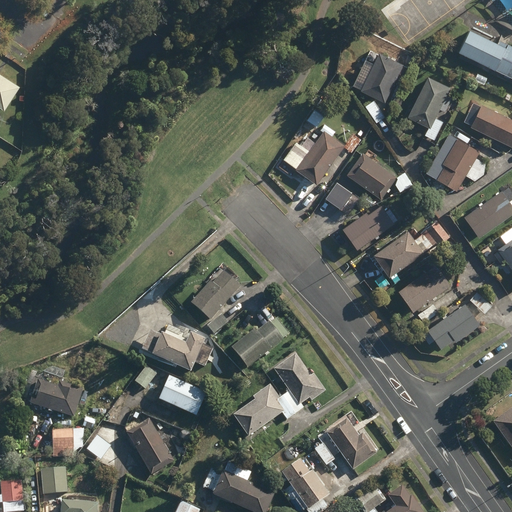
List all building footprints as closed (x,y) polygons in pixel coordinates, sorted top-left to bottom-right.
[(457,53),(511,79),(511,47),(498,41),(497,45),(468,31),(457,53)] [(362,93),(385,104),(403,67),(380,55),(373,70),(364,66),(353,88),(362,92),(362,93)] [(0,109),(4,112),(20,89),(0,75),(0,109)] [(426,136),(434,141),(443,123),(435,120),(441,109),(445,112),(451,100),(446,98),(450,90),(429,79),(408,119),(429,130),(426,136)] [(365,108),(377,124),(385,118),(374,102),(365,108)] [(511,121),(483,107),(472,129),(511,147),(511,121)] [(438,181),(457,192),(480,154),(467,146),(472,139),(454,128),(449,136),(458,141),(443,166),(446,168),(438,181)] [(344,147),(324,133),(315,144),(308,139),(289,165),(297,170),(296,171),(317,186),(344,148),(352,154),(362,141),(353,135),(344,147)] [(347,177),(381,201),(397,179),(363,155),(347,177)] [(347,216),(359,200),(351,194),(343,188),(331,204),(339,210),(347,216)] [(465,219),(479,239),(511,216),(511,200),(509,203),(502,193),(465,219)] [(385,201),(389,208),(396,204),(392,197),(385,201)] [(343,231),(358,252),(394,226),(393,224),(397,221),(390,211),(385,213),(380,205),(343,231)] [(403,210),(407,217),(411,214),(407,207),(403,210)] [(449,236),(436,221),(422,233),(431,245),(435,241),(439,245),(449,236)] [(374,257),(390,279),(403,270),(406,273),(412,269),(410,265),(424,256),(408,233),(374,257)] [(511,240),(498,251),(511,271),(511,240)] [(221,248),(234,262),(241,257),(227,242),(221,248)] [(399,294),(414,314),(451,288),(436,268),(399,294)] [(192,303),(212,320),(241,287),(224,272),(213,284),(211,282),(192,303)] [(172,292),(178,298),(182,295),(176,289),(172,292)] [(434,306),(440,314),(456,302),(451,294),(434,306)] [(470,301),(486,315),(492,308),(477,294),(470,301)] [(428,333),(442,351),(455,342),(457,344),(480,327),(465,306),(428,333)] [(202,326),(210,337),(230,321),(224,314),(210,325),(208,321),(202,326)] [(233,349),(249,368),(283,340),(289,334),(277,319),(270,324),(269,322),(256,332),(255,330),(233,349)] [(142,351),(191,372),(194,363),(206,368),(213,350),(202,345),(204,340),(190,333),(186,344),(162,334),(161,336),(150,332),(142,351)] [(290,392),(284,396),(296,414),(304,408),(302,404),(310,399),(312,402),(326,392),(314,375),(311,377),(295,355),(274,370),(290,392)] [(135,382),(145,390),(157,375),(147,367),(135,382)] [(159,400),(197,416),(207,393),(169,377),(159,400)] [(36,405),(75,418),(84,389),(61,382),(59,387),(43,382),(36,405)] [(296,414),(284,396),(280,399),(270,385),(253,398),(255,400),(233,416),(249,438),(282,413),(287,420),(296,414)] [(511,409),(494,423),(511,448),(511,409)] [(127,433),(152,476),(174,462),(149,420),(127,433)] [(326,434),(353,470),(377,453),(363,434),(359,437),(346,420),(326,434)] [(52,431),(53,449),(74,448),(73,429),(52,431)] [(97,437),(86,449),(98,460),(109,449),(97,437)] [(314,451),(326,467),(335,460),(323,444),(314,451)] [(300,511),(321,511),(329,507),(324,500),(330,496),(313,472),(314,470),(306,459),(301,461),(300,460),(282,473),(296,492),(292,495),(303,510),(300,511)] [(213,495),(250,511),(267,511),(275,495),(248,482),(251,473),(229,463),(225,472),(224,471),(223,474),(218,471),(219,469),(214,466),(204,488),(214,493),(213,495)] [(42,470),(44,496),(69,493),(67,468),(42,470)] [(1,483),(2,503),(23,501),(21,481),(1,483)] [(422,511),(412,496),(410,497),(402,487),(388,497),(396,508),(389,511),(376,511),(374,509),(386,501),(379,490),(385,486),(382,481),(355,500),(363,511),(422,511)] [(91,488),(92,496),(100,494),(99,486),(91,488)] [(97,511),(98,505),(75,503),(76,498),(70,497),(70,502),(61,502),(60,511),(97,511)] [(176,511),(199,511),(200,511),(181,502),(176,511)]
